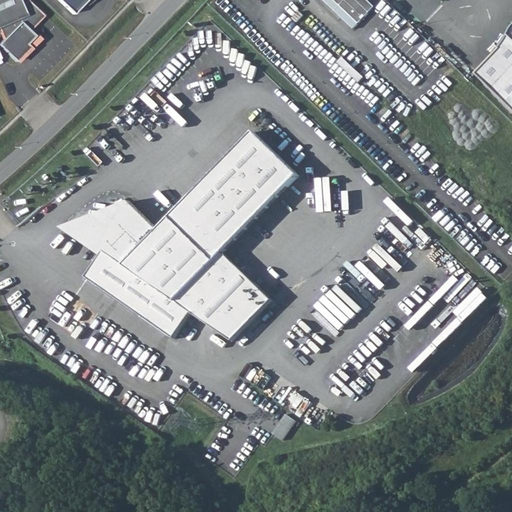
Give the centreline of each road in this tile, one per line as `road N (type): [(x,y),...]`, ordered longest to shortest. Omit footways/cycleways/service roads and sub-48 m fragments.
road 1 (unknown): [(266,332),(357,194),(351,173),(272,97),(245,96),(86,211),(30,235)]
road 2 (unclassified): [(174,0),(0,174)]
road 3 (unknown): [(30,235),(44,295),(80,330),(146,368),(163,366),(182,349)]
road 4 (unknown): [(314,363),(350,384),(369,378),(474,274)]
road 5 (unknown): [(30,235),(182,349)]
road 6 (unknown): [(364,37),(411,78),(435,69),(443,48),(403,12),(383,13)]
road 7 (unknown): [(314,363),(424,249)]
